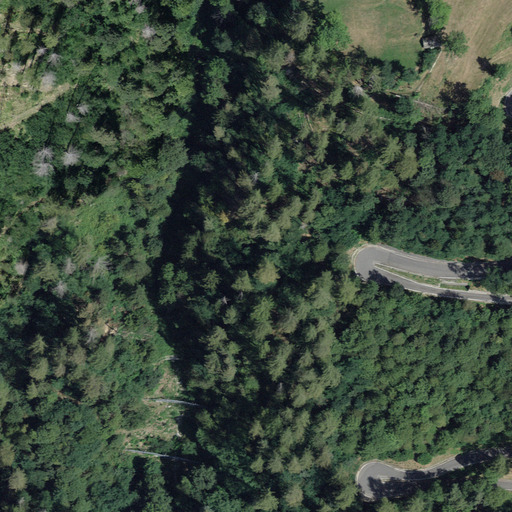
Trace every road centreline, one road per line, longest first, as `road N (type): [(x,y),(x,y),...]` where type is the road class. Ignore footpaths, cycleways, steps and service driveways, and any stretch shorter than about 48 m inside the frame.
road 1 (tertiary): [(511,267),(451,271),(377,254),(363,263),(369,273),(419,288),(511,299)]
road 2 (tertiary): [(511,453),(416,476),(370,476),(383,489),(511,485)]
